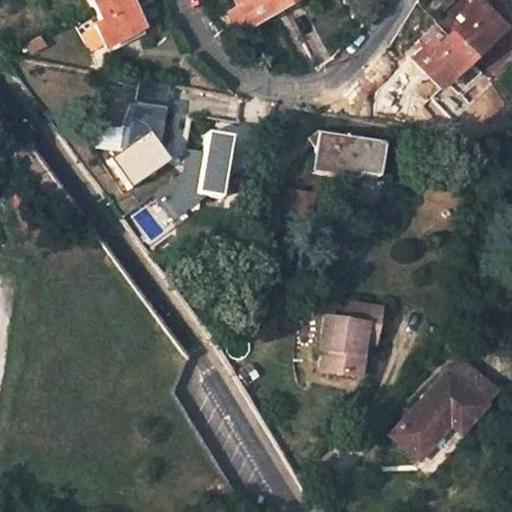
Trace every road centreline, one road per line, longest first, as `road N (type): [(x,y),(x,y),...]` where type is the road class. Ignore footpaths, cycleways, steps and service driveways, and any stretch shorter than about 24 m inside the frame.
road 1 (unclassified): [(291,511),(204,359),(0,76)]
road 2 (unclassified): [(180,0),(197,47),(232,79),(287,95),(338,79),(397,0)]
